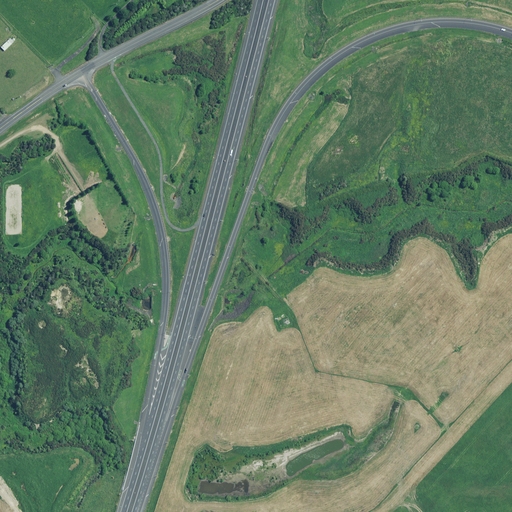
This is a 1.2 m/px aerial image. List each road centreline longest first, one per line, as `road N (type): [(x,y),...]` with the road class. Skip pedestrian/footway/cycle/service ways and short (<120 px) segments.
road 1 (motorway): [(511,31),(459,20),(383,30),(331,57),(289,100),(268,137),(145,477)]
road 2 (motorway): [(272,0),(145,477)]
road 3 (motorway): [(139,460),(260,0)]
road 4 (motorway): [(139,460),(165,317),(161,224),(134,158),(82,71)]
road 5 (tertiary): [(218,0),(82,71)]
